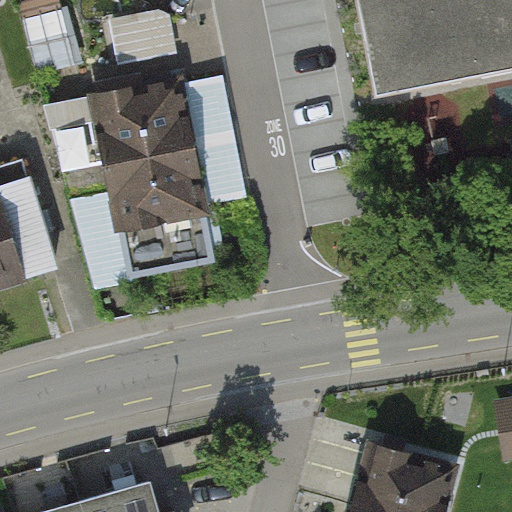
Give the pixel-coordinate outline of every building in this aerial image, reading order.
[(28,0),(38,69),(76,64),(67,0),(28,0)] [(511,0),(363,0),(381,94),(511,70),(511,0)] [(95,92),(106,161),(204,145),(193,76),(95,92)] [(106,161),(118,230),(215,214),(204,145),(106,161)] [(0,290),(64,273),(36,176),(0,185),(0,290)] [(511,400),(493,403),(501,466),(511,464),(511,400)] [(447,511),(459,469),(374,447),(356,511),(447,511)] [(160,511),(152,481),(82,501),(85,511),(160,511)] [(85,511),(82,501),(42,511),(85,511)]
